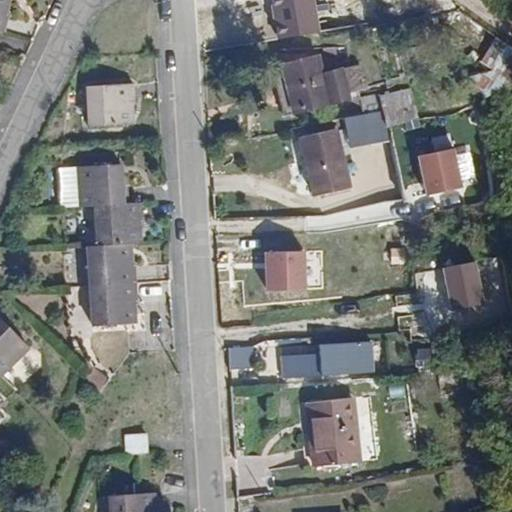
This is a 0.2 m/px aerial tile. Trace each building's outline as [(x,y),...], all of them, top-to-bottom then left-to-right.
[(390,83),(412,79),(402,27),(380,31),(390,83)] [(511,86),(511,50),(502,44),(499,42),(497,40),(481,65),(511,86)] [(348,104),(346,96),(341,74),(322,78),(317,60),(281,68),(293,117),(348,104)] [(284,119),(293,117),(281,68),(272,70),(284,119)] [(341,74),(346,96),(357,93),(363,92),(358,70),(341,74)] [(486,104),(511,94),(492,78),(471,84),(486,104)] [(128,107),(134,107),(132,88),(86,89),(87,129),(129,128),(128,107)] [(359,98),(357,93),(346,96),(348,104),(360,111),(361,119),(382,115),(379,100),(359,98)] [(417,123),(411,93),(379,100),(382,115),(386,132),(417,123)] [(344,123),(349,153),(388,145),(386,132),(382,115),(361,119),(344,123)] [(386,132),(388,145),(432,133),(428,120),(417,123),(386,132)] [(300,143),(313,140),(310,130),(298,132),(300,143)] [(335,135),(313,140),(300,143),(311,199),(347,192),(335,135)] [(93,210),(128,208),(126,187),(121,187),(120,167),(77,170),(80,211),(93,210)] [(440,177),(442,189),(467,183),(465,171),(440,177)] [(435,195),(434,191),(442,189),(440,177),(439,174),(396,184),(400,203),(435,195)] [(137,228),(139,228),(138,207),(128,208),(93,210),(94,249),(128,247),(138,247),(137,228)] [(405,223),(365,229),(366,239),(407,236),(406,227),(405,223)] [(407,236),(366,239),(371,273),(411,268),(409,252),(407,236)] [(132,266),(129,266),(128,247),(94,249),(85,250),(87,289),(134,287),(132,266)] [(267,252),(269,292),(312,290),(310,250),(267,252)] [(130,307),(136,307),(134,287),(87,289),(89,331),(131,328),(130,307)] [(0,374),(26,350),(0,323),(0,374)] [(278,381),(377,377),(376,346),(305,349),(306,359),(278,360),(278,381)] [(416,373),(432,374),(434,350),(417,349),(416,373)] [(312,471),(356,466),(350,402),(305,407),(312,471)] [(123,458),(144,457),(143,437),(122,438),(123,458)] [(243,447),(238,447),(238,495),(263,495),(262,457),(243,457),(243,447)] [(152,511),(152,498),(106,500),(106,511),(152,511)]
